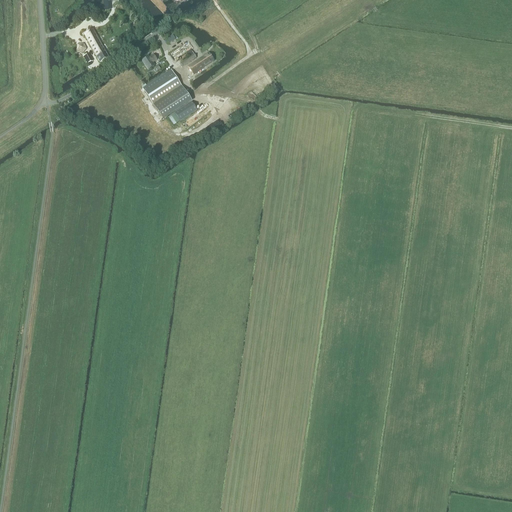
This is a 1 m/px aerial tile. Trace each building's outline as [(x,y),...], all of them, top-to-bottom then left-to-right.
[(100,63),(109,58),(93,30),(84,35),(100,63)] [(174,37),(173,35),(167,39),(169,43),(176,39),(174,37)] [(174,62),(193,49),(188,42),(169,55),(174,62)] [(82,53),(86,49),(84,44),(77,45),(76,51),(82,53)] [(183,68),(196,59),(192,52),(187,55),(189,58),(180,64),(183,68)] [(193,76),(214,62),(208,53),(187,67),(193,76)] [(87,65),(93,62),(89,54),(83,57),(87,65)] [(157,61),(154,56),(149,59),(148,57),(142,61),(148,71),(155,66),(153,64),(157,61)] [(154,107),(183,88),(171,70),(142,89),(154,107)] [(183,88),(154,107),(163,121),(168,118),(173,126),(179,122),(180,122),(197,111),(191,102),(192,102),(183,88)]
